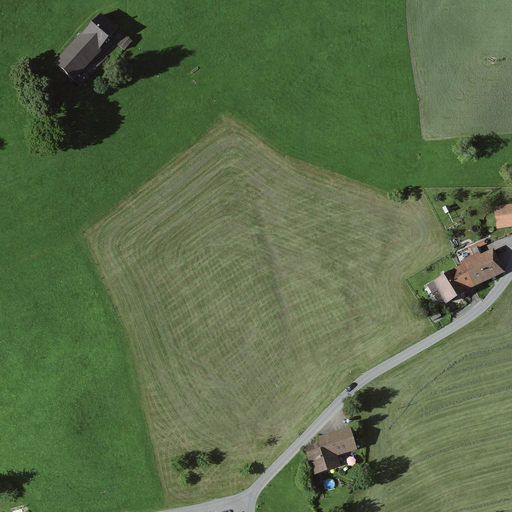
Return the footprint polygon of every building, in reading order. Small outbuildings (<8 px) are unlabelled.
[(102,17),(55,65),(75,85),(122,36),(102,17)] [(511,207),(496,209),(497,226),(511,224),(511,207)] [(492,249),(456,267),(468,292),(504,274),(492,249)] [(454,272),(435,281),(447,305),(466,296),(454,272)] [(354,426),(317,437),(320,446),(306,450),(314,477),(342,469),(338,455),(360,449),(354,426)]
